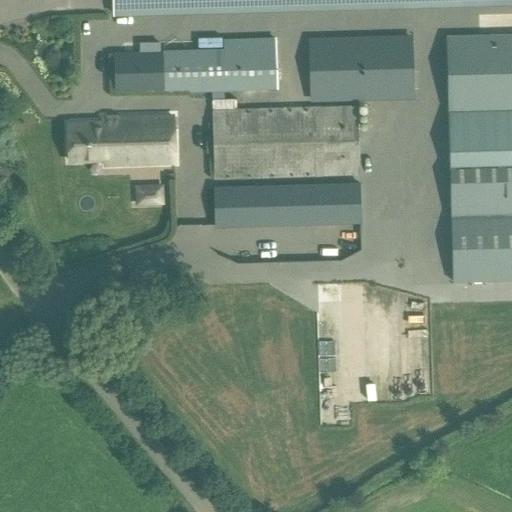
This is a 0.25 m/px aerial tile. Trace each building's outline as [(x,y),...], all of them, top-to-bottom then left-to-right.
[(511,0),(111,0),(112,15),(511,3),(511,0)] [(511,34),(447,37),(450,112),(511,110),(511,34)] [(415,95),(413,36),(327,38),(313,39),(315,98),(415,95)] [(162,53),(115,55),(116,91),(193,88),(193,91),(278,89),(276,39),(226,40),(226,50),(162,52),(162,53)] [(357,106),(213,110),(214,180),(360,176),(357,106)] [(511,171),(511,110),(450,112),(451,173),(511,171)] [(103,123),(68,124),(69,162),(104,161),(104,167),(175,164),(173,116),(117,118),(102,119),(103,123)] [(160,179),(142,180),(142,170),(130,171),(131,202),(161,201),(160,179)] [(511,171),(451,173),(454,255),(511,253),(511,171)] [(360,184),(215,188),(217,227),(362,223),(360,184)]
